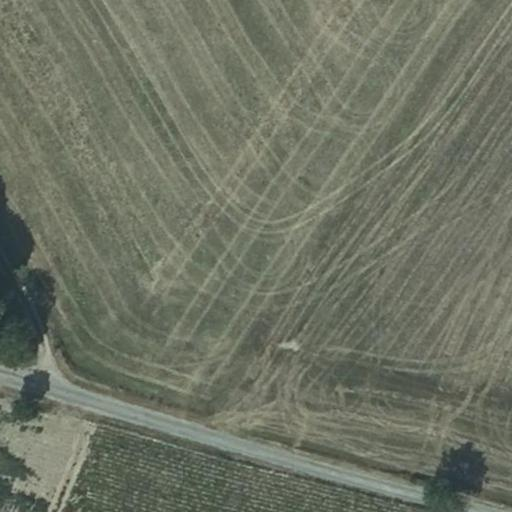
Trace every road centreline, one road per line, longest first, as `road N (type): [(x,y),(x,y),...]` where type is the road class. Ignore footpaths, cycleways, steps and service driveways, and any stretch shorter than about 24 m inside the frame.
road 1 (unclassified): [(468,511),(33,386)]
road 2 (track): [(33,386),(41,332),(0,245)]
